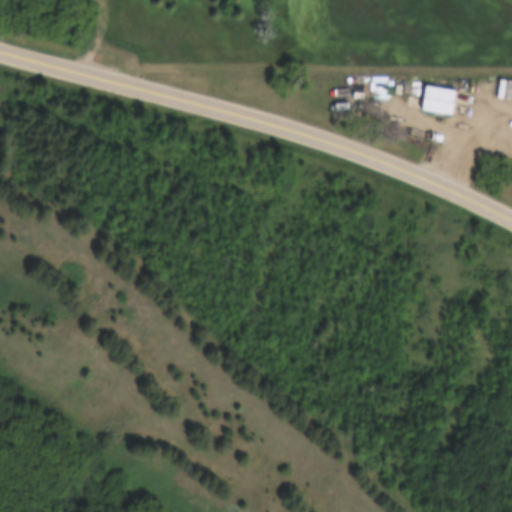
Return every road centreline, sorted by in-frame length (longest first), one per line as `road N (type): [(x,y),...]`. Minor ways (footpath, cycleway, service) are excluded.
road 1 (tertiary): [(0,48),(293,126),(511,215)]
road 2 (track): [(72,67),(511,67)]
